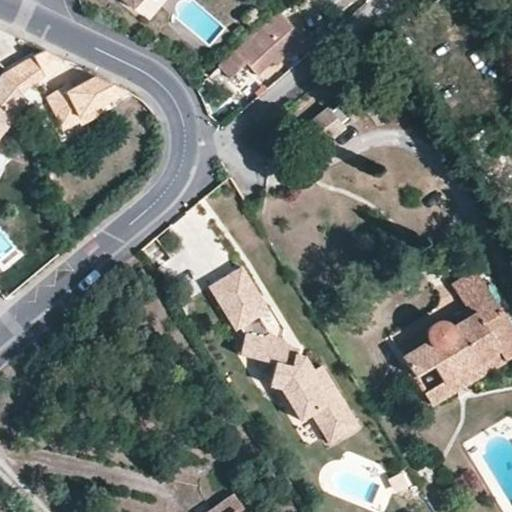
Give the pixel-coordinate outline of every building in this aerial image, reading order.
[(123,0),(134,9),(141,0),(123,0)] [(281,16),(258,35),(222,65),(232,77),(247,65),(256,76),(273,62),(276,66),(303,43),(281,16)] [(0,72),(19,93),(62,60),(40,50),(0,72)] [(19,93),(0,72),(0,133),(27,101),(19,93)] [(78,120),(77,116),(92,110),(127,93),(124,91),(105,82),(93,76),(73,87),(70,81),(59,86),(61,89),(45,97),(60,128),(78,120)] [(96,118),(92,110),(77,116),(78,120),(81,126),(96,118)] [(347,133),(329,110),(295,136),(312,159),(347,133)] [(273,336),(259,315),(268,309),(243,268),(211,287),(237,329),(240,326),(245,335),(263,338),(257,360),(276,364),(270,386),(282,389),(302,421),(313,414),(330,443),(359,425),(322,365),(313,370),(305,356),(297,355),(287,353),(288,347),(283,339),(273,336)] [(132,274),(137,281),(147,275),(143,269),(132,274)] [(402,356),(425,392),(496,349),(503,361),(511,356),(511,328),(476,271),(452,285),(469,315),(449,327),(446,324),(444,323),(440,322),(436,322),(432,324),(426,328),(428,341),(402,356)] [(397,345),(402,356),(428,341),(426,328),(397,345)] [(257,360),(263,338),(245,335),(241,355),(257,360)] [(297,355),(299,349),(288,347),(287,353),(297,355)] [(503,361),(496,349),(425,392),(433,404),(503,361)] [(206,511),(232,511),(236,510),(242,504),(234,492),(206,511)]
